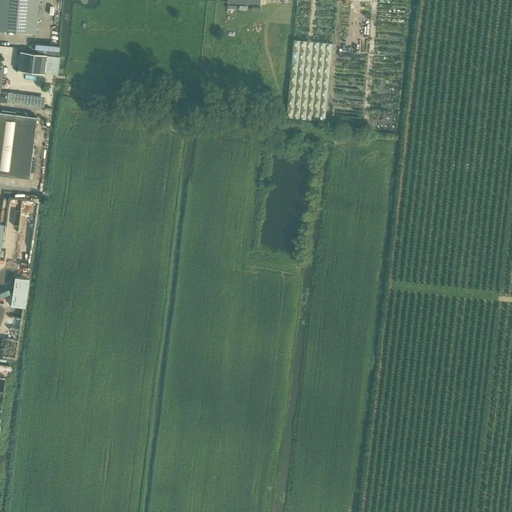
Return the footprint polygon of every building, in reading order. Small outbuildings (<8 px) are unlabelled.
[(0,0),(0,13),(36,16),(37,0),(0,0)] [(0,30),(35,33),(36,16),(0,13),(0,30)] [(325,121),(332,43),(294,39),(286,117),(325,121)] [(42,48),(41,53),(59,54),(59,44),(35,43),(35,48),(42,48)] [(43,74),(45,55),(19,52),(17,70),(43,74)] [(26,105),(27,95),(2,92),(1,93),(0,102),(26,105)] [(0,175),(28,179),(36,117),(14,114),(14,112),(1,110),(1,112),(0,112),(0,175)] [(34,236),(38,199),(3,195),(0,219),(0,222),(8,224),(9,221),(20,222),(19,234),(34,236)] [(10,305),(25,307),(30,278),(15,275),(10,305)]
